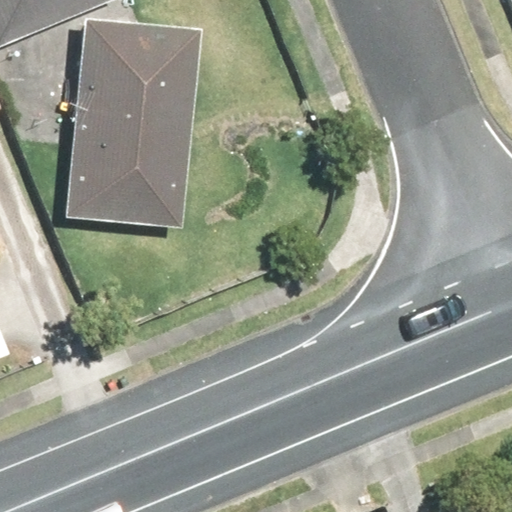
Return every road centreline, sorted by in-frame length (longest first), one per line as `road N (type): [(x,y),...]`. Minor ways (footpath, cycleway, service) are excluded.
road 1 (tertiary): [(0,505),(511,308)]
road 2 (residential): [(406,0),(511,267)]
